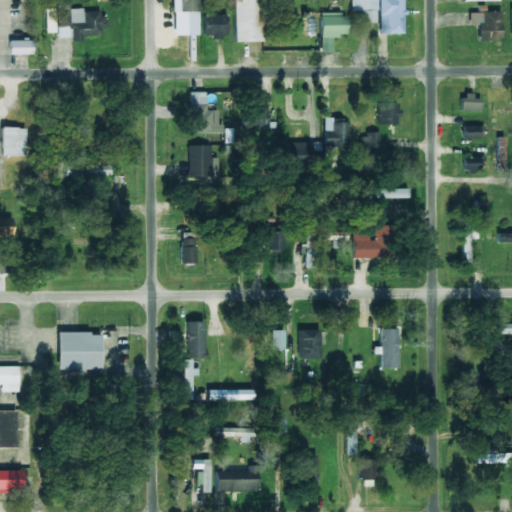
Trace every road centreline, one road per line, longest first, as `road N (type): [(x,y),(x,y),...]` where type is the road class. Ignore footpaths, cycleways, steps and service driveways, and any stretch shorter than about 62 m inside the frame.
road 1 (residential): [(511,291),(0,296)]
road 2 (residential): [(154,511),(150,0)]
road 3 (residential): [(436,511),(433,0)]
road 4 (residential): [(511,70),(0,72)]
